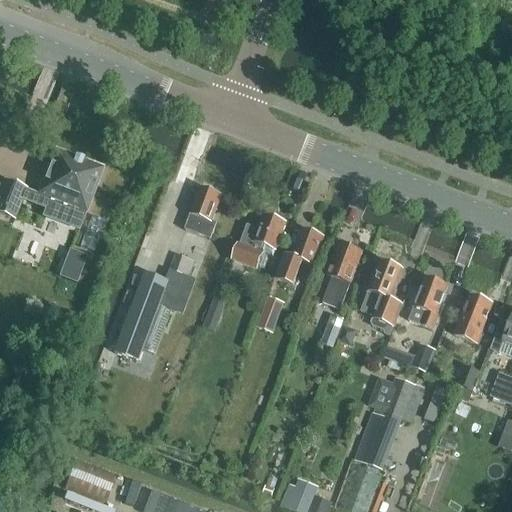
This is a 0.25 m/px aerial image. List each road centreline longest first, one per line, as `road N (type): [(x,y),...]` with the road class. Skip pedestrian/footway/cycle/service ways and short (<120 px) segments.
road 1 (tertiary): [(225,118),(511,226)]
road 2 (tertiary): [(225,118),(0,34)]
road 3 (unclassified): [(225,118),(271,0)]
